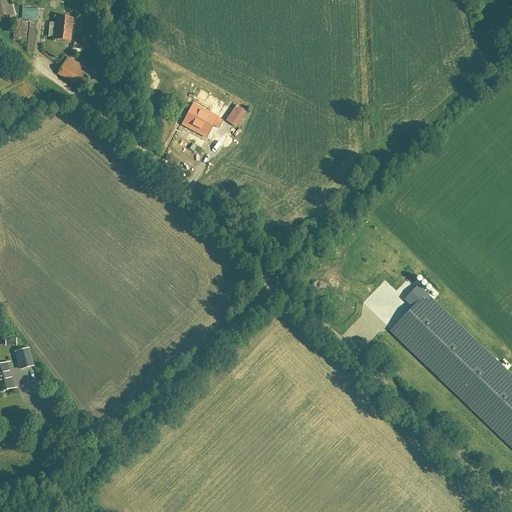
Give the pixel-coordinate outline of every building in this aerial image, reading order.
[(12,0),(0,0),(0,19),(16,15),(12,0)] [(23,19),(38,19),(38,8),(23,8),(23,19)] [(56,18),(53,41),(69,43),(72,20),(56,18)] [(88,70),(67,57),(56,75),(77,88),(88,70)] [(208,95),(199,90),(194,100),(202,104),(208,95)] [(228,99),(217,116),(236,128),(247,112),(228,99)] [(180,126),(204,140),(217,118),(193,105),(180,126)] [(390,334),(511,451),(511,376),(428,295),(426,297),(418,289),(406,301),(414,309),(390,334)] [(7,338),(7,345),(18,345),(18,337),(7,338)] [(13,354),(18,372),(32,368),(27,350),(13,354)] [(0,366),(0,393),(15,389),(8,364),(0,366)]
